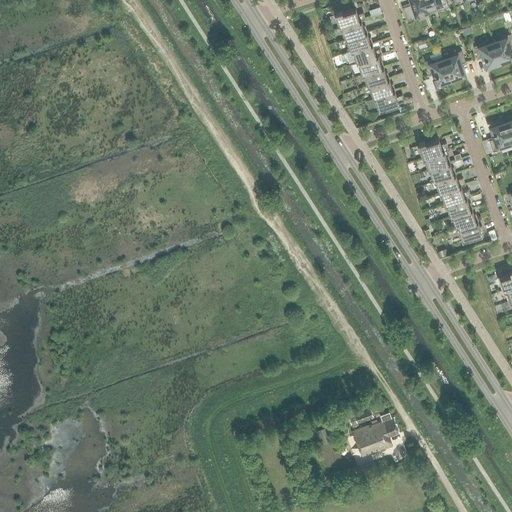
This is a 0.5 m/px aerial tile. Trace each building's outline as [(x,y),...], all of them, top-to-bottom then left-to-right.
[(402,7),(407,20),(417,16),(417,15),(427,11),(423,0),(410,0),(412,4),(403,7),(402,7)] [(423,0),(427,11),(428,11),(427,8),(435,5),(437,11),(449,7),(446,0),(423,0)] [(355,8),(342,13),(342,11),(335,14),(336,15),(330,17),(330,18),(335,16),(338,25),(339,25),(340,27),(365,19),(363,12),(357,14),(355,8)] [(503,12),(507,24),(511,22),(508,11),(503,12)] [(345,39),(367,32),(365,25),(363,26),(361,20),(365,19),(340,27),(340,28),(343,37),(344,36),(345,39)] [(351,51),(373,43),(370,37),(368,37),(367,32),(345,39),(346,39),(349,48),(350,48),(351,51)] [(511,37),(511,33),(492,39),(500,62),(511,58),(511,61),(511,60),(511,59),(508,47),(511,45),(511,37)] [(425,39),(417,42),(419,48),(427,46),(425,39)] [(485,58),(485,60),(486,60),(489,68),(501,64),(500,62),(492,39),(492,40),(492,42),(482,46),(481,43),(473,46),(477,58),(484,55),(485,58)] [(373,44),(373,43),(351,51),(354,60),(355,60),(356,62),(382,54),(380,47),(374,49),(372,44),(373,44)] [(463,77),(459,64),(465,62),(461,50),(454,53),(455,55),(444,59),(451,81),(463,77)] [(382,54),(356,62),(357,63),(360,72),(361,71),(362,74),(384,67),(382,60),(380,61),(378,55),(382,54)] [(451,81),(444,59),(432,63),(431,58),(423,61),(428,74),(435,72),(436,75),(435,75),(436,77),(437,77),(439,85),(451,81)] [(383,67),(384,67),(362,74),(365,83),(367,83),(368,86),(389,78),(387,72),(385,72),(383,67)] [(389,79),(390,79),(389,78),(368,86),(371,95),(372,94),(373,97),(395,90),(393,83),(391,84),(389,79)] [(377,107),(378,106),(379,109),(380,111),(389,108),(389,106),(405,101),(404,99),(402,93),(396,95),(394,90),(395,90),(373,97),(373,98),(373,97),(377,107)] [(488,138),(481,140),(486,153),(493,151),(499,149),(499,147),(510,143),(504,122),(503,120),(491,124),(495,136),(488,138)] [(422,155),(423,158),(448,149),(446,142),(440,144),(438,138),(413,147),(413,148),(418,146),(421,155),(422,155)] [(449,149),(448,149),(423,158),(426,167),(427,167),(428,169),(450,162),(448,155),(446,156),(444,151),(449,149)] [(456,174),(453,167),(451,168),(450,162),(428,169),(428,170),(429,170),(432,179),(433,178),(434,181),(456,174)] [(439,193),(465,184),(463,177),(457,179),(455,174),(456,174),(434,181),(437,190),(439,190),(439,193)] [(444,202),(445,204),(471,196),(468,189),(463,191),(461,186),(465,184),(439,193),(440,193),(443,202),(444,202)] [(450,213),(451,216),(472,208),(470,202),(468,202),(466,197),(471,196),(445,204),(445,205),(448,214),(450,213)] [(455,225),(456,228),(478,220),(476,213),(474,214),(472,209),(473,209),(472,208),(451,216),(454,225),(455,225)] [(478,220),(456,228),(457,228),(460,237),(461,237),(462,240),(463,242),(472,238),(472,236),(484,232),(481,225),(479,226),(478,221),(478,220)] [(438,251),(440,257),(448,255),(446,248),(438,251)] [(504,290),(511,286),(511,269),(509,270),(510,274),(500,277),(503,286),(504,290)] [(349,418),(352,426),(359,424),(358,422),(373,416),(370,408),(359,412),(357,406),(346,410),(349,418)] [(343,407),(336,410),(337,416),(345,413),(343,407)] [(389,436),(399,432),(393,417),(354,432),(363,457),(393,446),(389,436)] [(329,425),(314,431),(327,467),(342,461),(329,425)] [(372,461),(346,470),(351,483),(377,473),(375,468),(372,461)]
